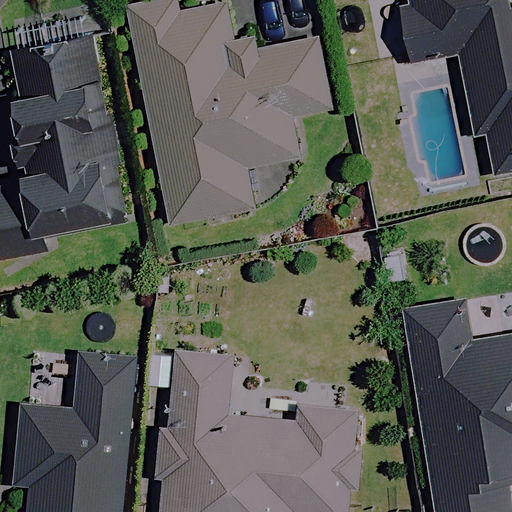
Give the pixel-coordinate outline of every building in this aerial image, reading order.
[(183,0),(134,0),(130,1),(175,220),(258,204),(249,163),(303,152),(294,112),(335,103),(321,31),(264,43),(261,30),(241,34),(233,0),(212,0),(185,6),(183,0)] [(511,0),(403,0),(401,0),(413,58),(460,50),(476,132),(489,130),(496,172),(511,168),(511,0)] [(28,171),(29,175),(0,180),(0,261),(56,250),(53,236),(133,220),(122,162),(127,161),(117,111),(112,112),(96,30),(14,47),(23,94),(20,95),(27,130),(16,132),(23,165),(30,164),(31,170),(28,171)] [(471,291),(408,301),(440,511),(511,511),(511,327),(478,333),(471,291)] [(237,353),(181,348),(174,424),(165,423),(160,475),(166,476),(163,511),(350,511),(353,485),(362,486),(366,443),(358,443),(362,404),(300,399),(299,414),(232,408),(237,353)] [(29,511),(126,511),(142,354),(84,349),(79,406),(25,401),(18,483),(32,484),(29,511)]
